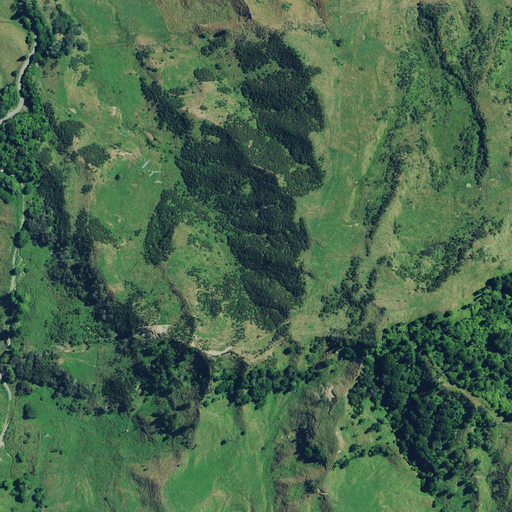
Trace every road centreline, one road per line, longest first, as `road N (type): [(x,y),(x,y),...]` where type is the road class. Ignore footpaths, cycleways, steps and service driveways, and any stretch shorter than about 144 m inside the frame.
road 1 (unclassified): [(0,169),(19,182),(23,210),(0,359)]
road 2 (unclassified): [(17,0),(34,45),(17,94),(20,111),(0,129)]
